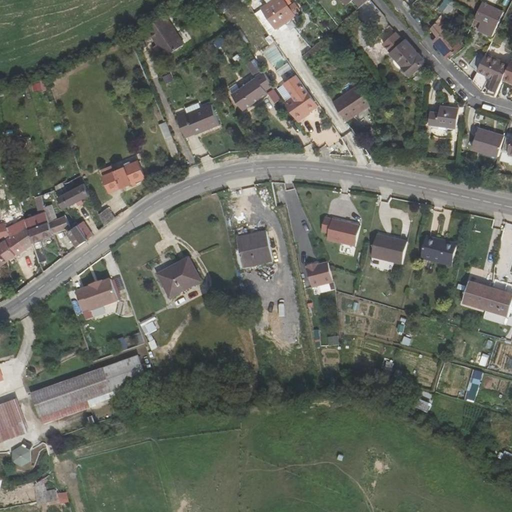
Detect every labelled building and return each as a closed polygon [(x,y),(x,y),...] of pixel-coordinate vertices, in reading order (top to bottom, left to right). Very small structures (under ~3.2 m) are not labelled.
[(293,15),(283,0),(277,0),(264,9),(278,31),(289,24),(286,20),(293,15)] [(453,0),(444,12),(449,16),(454,10),(468,19),(472,13),(453,0)] [(370,2),(359,5),(363,18),(373,15),(370,2)] [(482,2),(475,19),(480,22),(478,25),(476,30),(492,37),(503,11),(482,2)] [(165,14),(146,27),(166,58),(185,45),(165,14)] [(511,20),(503,35),(511,39),(511,20)] [(437,21),(432,28),(435,32),(437,30),(440,34),(434,40),(449,58),(461,47),(437,21)] [(410,73),(422,62),(422,57),(406,39),(404,41),(397,33),(384,44),(410,73)] [(283,82),(296,74),(274,44),(262,52),(283,82)] [(468,69),(478,73),(485,56),(478,53),(468,69)] [(488,93),(498,97),(504,79),(510,64),(487,53),(485,56),(478,73),(473,82),(482,90),(488,77),(493,79),(488,93)] [(273,85),(262,70),(255,75),(255,77),(232,93),(244,111),(268,93),(266,90),(273,85)] [(293,96),(284,102),(298,121),(305,116),(304,114),(318,105),(305,87),(296,74),(283,82),(293,96)] [(172,81),(170,75),(163,78),(166,84),(172,81)] [(333,102),(346,121),(371,104),(359,85),(333,102)] [(186,112),(176,116),(186,138),(195,134),(196,135),(219,125),(211,104),(187,113),(186,112)] [(459,109),(441,106),(440,112),(431,111),(430,124),(457,128),(459,109)] [(174,143),(165,122),(160,124),(169,145),(174,143)] [(46,138),(51,137),(48,126),(43,128),(46,138)] [(473,149),(499,157),(505,135),(479,127),(473,149)] [(511,133),(508,133),(503,151),(511,153),(511,133)] [(71,180),(56,188),(58,196),(57,197),(63,209),(66,208),(90,196),(83,182),(76,161),(69,163),(73,176),(70,178),(71,180)] [(110,192),(145,177),(138,161),(132,164),(130,161),(113,169),(111,165),(101,170),(110,192)] [(36,197),(39,214),(46,211),(42,195),(36,197)] [(108,208),(99,215),(104,226),(116,218),(108,208)] [(39,214),(25,219),(34,243),(40,262),(47,259),(41,238),(54,233),(49,221),(46,211),(39,214)] [(49,221),(54,233),(69,227),(65,215),(55,219),(49,221)] [(360,225),(325,217),(321,232),(329,234),(328,241),(355,247),(360,225)] [(21,230),(0,243),(0,249),(7,261),(34,243),(25,219),(18,221),(21,230)] [(78,226),(87,240),(93,235),(84,221),(78,226)] [(78,226),(77,225),(68,232),(78,246),(87,240),(78,226)] [(265,231),(236,237),(243,269),(272,263),(265,231)] [(407,241),(377,234),(371,257),(402,265),(407,241)] [(458,244),(427,236),(422,259),(453,266),(458,244)] [(159,274),(178,265),(174,256),(154,266),(159,274)] [(189,259),(178,265),(159,274),(171,298),(201,282),(189,259)] [(334,283),(328,262),(320,264),(319,263),(307,266),(313,288),(334,283)] [(463,303),(486,310),(492,289),(492,288),(470,281),(463,303)] [(89,312),(90,315),(119,304),(110,282),(103,285),(102,283),(89,288),(90,289),(82,292),(89,312)] [(492,289),(486,310),(508,317),(511,305),(511,294),(492,288),(492,289)] [(89,312),(82,292),(74,295),(81,315),(89,312)] [(328,336),(329,346),(339,345),(339,336),(328,336)] [(404,336),(402,343),(410,345),(412,338),(404,336)] [(494,370),(511,370),(511,344),(505,345),(504,358),(495,358),(494,370)] [(449,351),(442,349),(440,357),(447,358),(449,351)] [(488,367),(491,356),(483,353),(479,365),(488,367)] [(117,391),(146,381),(137,356),(108,366),(117,391)] [(112,392),(117,391),(108,366),(104,368),(112,392)] [(32,393),(40,418),(112,392),(104,368),(32,393)] [(117,391),(119,396),(148,386),(146,381),(117,391)] [(42,423),(114,398),(112,392),(40,418),(42,423)] [(0,433),(25,424),(16,400),(0,405),(0,433)] [(0,433),(0,443),(29,433),(25,424),(0,433)] [(500,459),(510,463),(511,457),(511,453),(503,450),(500,459)] [(25,463),(24,458),(11,462),(12,467),(25,463)] [(37,504),(58,502),(57,489),(46,490),(45,482),(35,482),(37,504)] [(59,493),(60,506),(69,505),(69,492),(59,493)]
